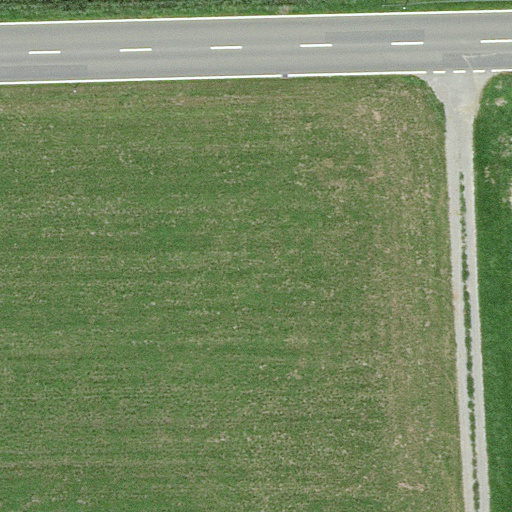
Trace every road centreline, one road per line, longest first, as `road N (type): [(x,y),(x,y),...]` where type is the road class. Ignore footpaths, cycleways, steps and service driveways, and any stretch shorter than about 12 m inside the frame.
road 1 (tertiary): [(511,41),(0,53)]
road 2 (track): [(479,511),(458,42)]
